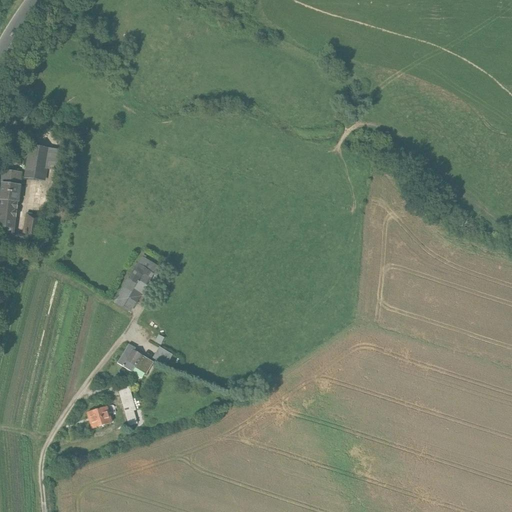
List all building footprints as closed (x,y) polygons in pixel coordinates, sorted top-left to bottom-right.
[(28,144),(23,177),(44,181),(50,147),(28,144)] [(0,176),(0,182),(19,185),(21,172),(1,169),(0,176)] [(13,234),(19,185),(0,182),(0,236),(13,237),(13,234)] [(42,215),(25,212),(22,234),(21,238),(38,241),(42,215)] [(161,268),(141,255),(112,301),(130,312),(141,294),(150,300),(156,291),(146,285),(152,274),(156,277),(161,268)] [(135,348),(128,344),(117,362),(132,372),(136,365),(147,372),(153,362),(134,350),(135,348)] [(157,346),(152,358),(166,364),(171,353),(157,346)] [(128,385),(118,388),(128,426),(136,423),(133,411),(135,410),(128,385)] [(113,405),(86,413),(91,429),(111,423),(109,414),(115,412),(113,405)]
